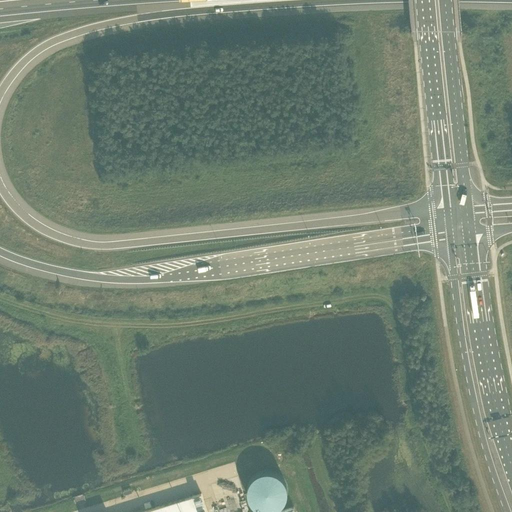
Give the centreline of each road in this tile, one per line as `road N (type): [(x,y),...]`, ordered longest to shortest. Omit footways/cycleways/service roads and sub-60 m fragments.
road 1 (track): [(0,298),(127,326),(383,296),(398,317),(417,423),(453,511)]
road 2 (motorway): [(447,209),(94,245),(38,227),(0,188)]
road 3 (motorway): [(0,251),(57,270),(141,278),(450,235)]
road 4 (motorway): [(0,93),(37,49),(107,22),(366,0)]
road 5 (secondary): [(450,235),(481,425),(510,511)]
road 6 (secondary): [(511,469),(468,233)]
road 7 (primary): [(425,0),(447,209)]
road 8 (primary): [(465,208),(444,0)]
